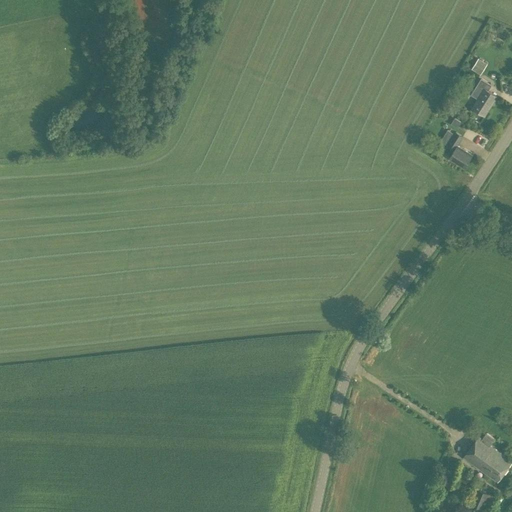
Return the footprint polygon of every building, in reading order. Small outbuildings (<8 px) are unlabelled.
[(478,58),(471,69),(480,74),(487,63),(478,58)] [(497,96),(488,91),(492,85),(481,78),(470,95),(477,99),(471,108),(485,116),(497,96)] [(453,117),(450,124),(458,127),(461,120),(453,117)] [(472,154),(458,146),(464,136),(455,131),(454,133),(452,132),(447,139),(449,141),(443,150),(451,155),(449,158),(464,167),(472,154)] [(486,432),(481,438),(479,436),(464,457),(497,481),(511,460),(490,445),(495,438),(486,432)] [(477,489),(471,504),(476,505),(473,511),(480,511),(482,509),(489,511),(495,496),(477,489)]
